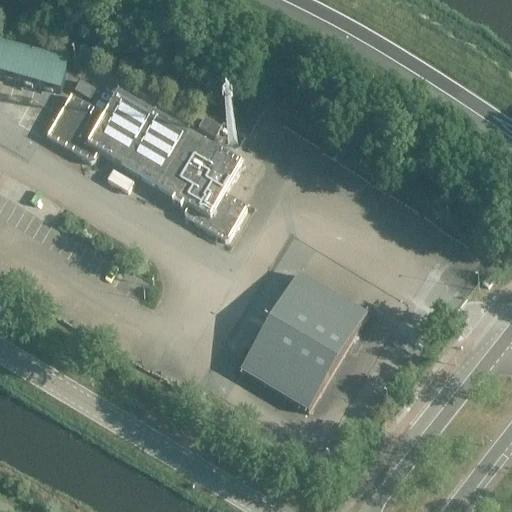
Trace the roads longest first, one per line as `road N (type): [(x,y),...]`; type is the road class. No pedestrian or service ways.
road 1 (tertiary): [(0,350),(266,511)]
road 2 (motorway): [(295,0),(511,131)]
road 3 (tertiary): [(502,342),(368,511)]
